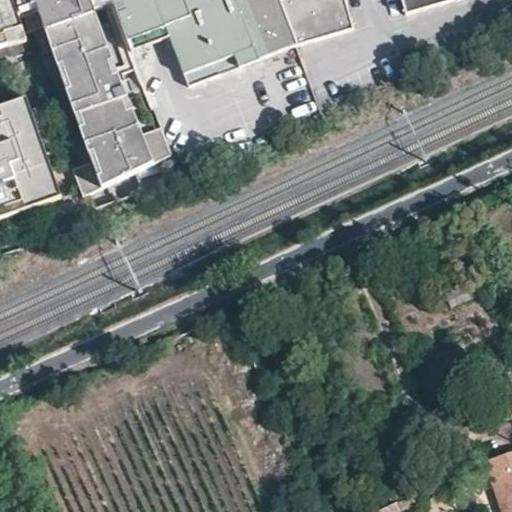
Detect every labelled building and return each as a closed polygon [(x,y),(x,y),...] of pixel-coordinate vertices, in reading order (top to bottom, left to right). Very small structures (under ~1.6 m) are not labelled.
[(0,0),(0,44),(25,37),(22,30),(11,0),(0,0)] [(104,9),(100,0),(11,0),(22,30),(41,23),(57,68),(62,66),(66,78),(70,90),(66,91),(75,118),(80,116),(84,128),(80,130),(92,163),(73,170),(83,198),(167,161),(156,133),(143,138),(133,113),(133,114),(129,115),(124,104),(128,102),(119,78),(115,80),(105,53),(109,52),(94,13),(104,9)] [(100,0),(104,9),(113,6),(110,0),(100,0)] [(110,0),(113,6),(122,31),(146,22),(161,16),(154,0),(110,0)] [(154,0),(161,16),(184,76),(255,49),(259,61),(296,48),(277,0),(154,0)] [(277,0),(296,48),(355,30),(346,0),(277,0)] [(401,0),(406,16),(465,0),(401,0)] [(119,78),(109,52),(105,53),(115,80),(119,78)] [(66,78),(62,66),(57,68),(62,80),(66,78)] [(70,90),(66,78),(62,80),(66,91),(70,90)] [(61,199),(24,95),(0,103),(0,212),(7,210),(10,218),(61,199)] [(133,114),(128,102),(124,104),(129,115),(133,114)] [(84,128),(80,116),(75,118),(80,130),(84,128)] [(0,221),(10,218),(7,210),(0,212),(0,221)] [(511,397),(497,404),(503,418),(511,414),(511,397)] [(511,511),(511,452),(485,463),(502,511),(511,511)]
